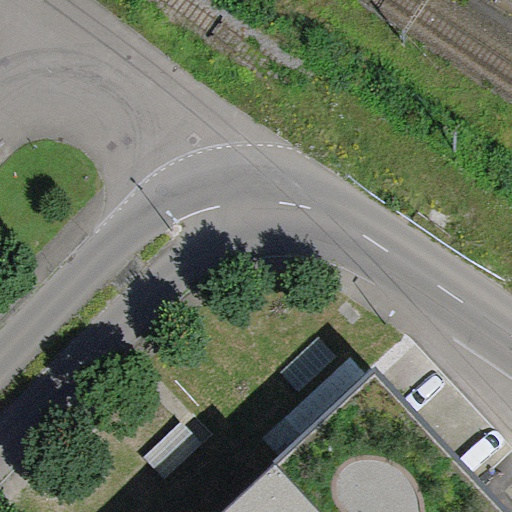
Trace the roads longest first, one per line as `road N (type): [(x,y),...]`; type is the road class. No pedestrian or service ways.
road 1 (unclassified): [(0,452),(238,198)]
road 2 (unclassified): [(511,335),(312,207),(238,198)]
road 3 (unclassified): [(238,198),(193,194),(133,222),(0,358)]
